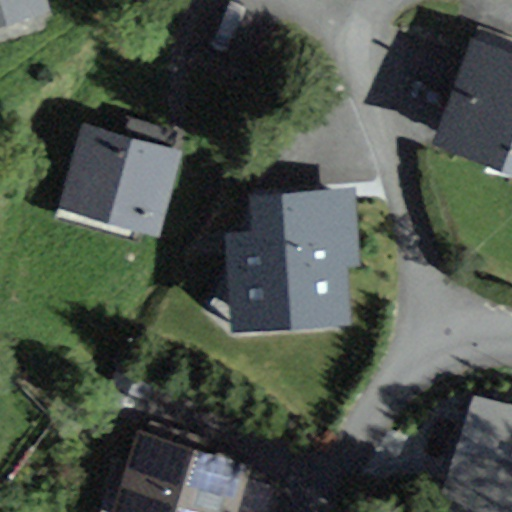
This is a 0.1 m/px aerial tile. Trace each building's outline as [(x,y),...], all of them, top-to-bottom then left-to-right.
[(0,0),(0,27),(49,12),(45,0),(0,0)] [(511,57),(475,44),(459,88),(439,143),(511,169),(511,57)] [(184,151),(85,123),(61,205),(160,234),(184,151)] [(347,149),(265,151),(267,218),(349,216),(347,149)] [(342,224),(231,233),(238,331),(349,323),(342,224)] [(511,511),(511,409),(476,398),(442,499),(483,511),(511,511)] [(237,511),(252,463),(138,429),(113,511),(237,511)]
